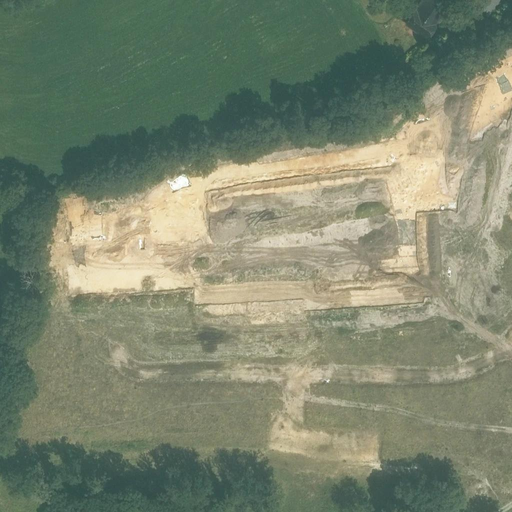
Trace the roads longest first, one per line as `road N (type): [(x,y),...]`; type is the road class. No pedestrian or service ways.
road 1 (residential): [(295,376),(107,368),(109,265),(118,253),(294,203)]
road 2 (residential): [(509,346),(469,371),(441,376),(295,376)]
road 3 (residential): [(294,203),(429,170),(483,183)]
road 4 (residential): [(294,203),(295,376)]
road 5 (residential): [(295,376),(292,511)]
